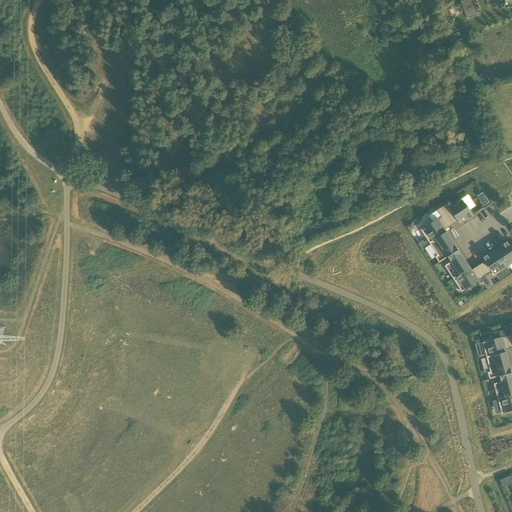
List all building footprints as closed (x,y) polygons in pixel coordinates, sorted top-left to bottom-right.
[(486,197),(481,201),(484,206),(490,202),(486,197)] [(450,207),(447,204),(443,207),(454,224),(458,221),(460,224),(474,215),(463,199),(450,207)] [(454,224),(443,207),(437,210),(442,217),(422,230),(430,243),(447,232),(445,230),(454,224)] [(455,244),(454,244),(450,239),(451,239),(447,232),(430,243),(438,255),(436,257),(440,263),(448,257),(459,250),(455,244)] [(511,244),(511,245),(509,242),(496,250),(507,267),(511,263),(511,244)] [(448,257),(451,262),(445,266),(454,279),(470,268),(466,261),(465,262),(462,257),(463,256),(459,250),(448,257)] [(488,275),(492,272),(494,275),(507,267),(496,250),(483,259),(485,261),(481,264),(488,275)] [(470,268),(454,279),(462,292),(488,275),(481,264),(472,270),(470,268)] [(501,338),(511,335),(510,329),(504,330),(499,332),(501,338)] [(506,349),(511,347),(511,335),(501,338),(483,343),(487,357),(506,352),(506,349)] [(506,352),(487,357),(491,372),(488,373),(490,379),(500,376),(511,373),(510,366),(509,366),(507,360),(508,360),(506,352)] [(494,384),(498,399),(511,394),(511,373),(500,376),(501,382),(494,384)] [(511,394),(498,399),(502,414),(511,410),(511,394)] [(500,487),(511,483),(509,476),(497,480),(500,487)]
